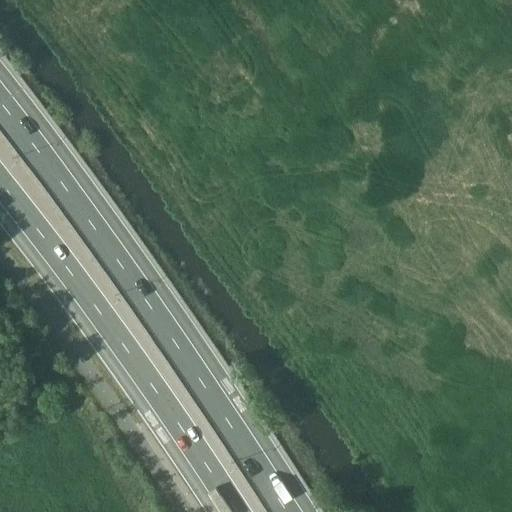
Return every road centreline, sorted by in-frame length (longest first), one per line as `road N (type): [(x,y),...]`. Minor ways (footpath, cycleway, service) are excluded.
road 1 (primary): [(286,511),(0,102)]
road 2 (primary): [(0,182),(237,511)]
